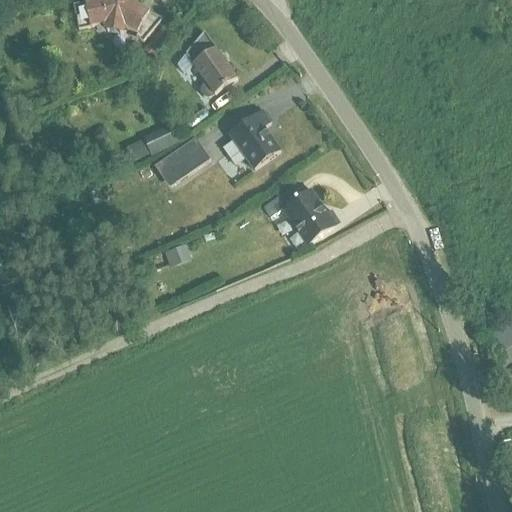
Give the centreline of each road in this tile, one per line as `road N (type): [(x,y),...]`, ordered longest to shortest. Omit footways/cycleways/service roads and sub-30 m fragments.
road 1 (residential): [(407,212),(306,268),(0,398)]
road 2 (unclassified): [(498,511),(456,336),(407,212)]
road 3 (unclassified): [(407,212),(312,65),(258,0)]
